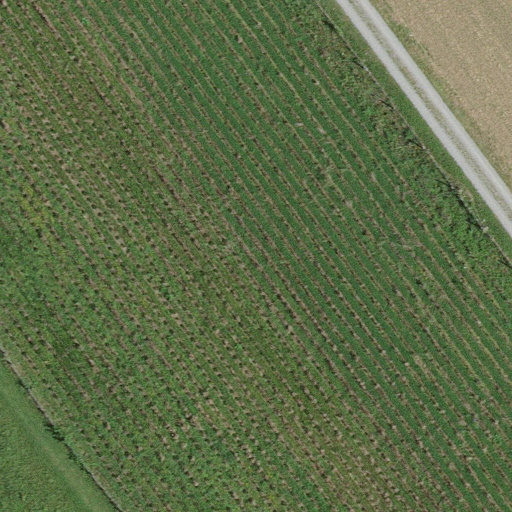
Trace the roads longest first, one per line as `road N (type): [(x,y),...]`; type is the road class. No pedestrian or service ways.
road 1 (track): [(511,219),(348,0)]
road 2 (track): [(124,511),(0,325)]
